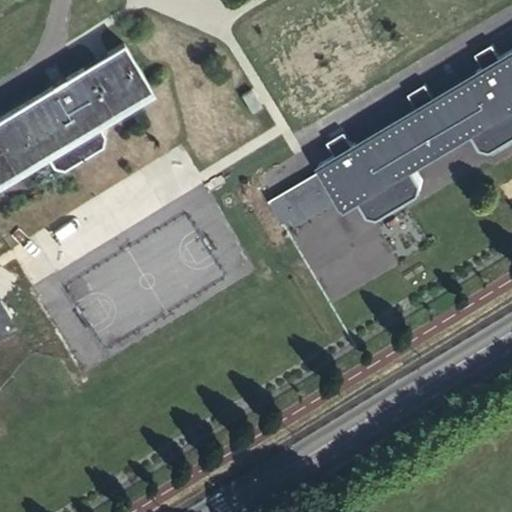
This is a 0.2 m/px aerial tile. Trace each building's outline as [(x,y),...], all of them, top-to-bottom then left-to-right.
[(97,113),(152,79),(127,37),(0,114),(0,172),(45,145),(97,113)] [(511,106),(511,49),(325,164),(329,171),(277,201),(294,230),(346,198),(351,206),(367,196),(420,163),(480,127),(511,106)] [(511,106),(480,127),(490,144),(501,146),(511,139),(511,106)] [(107,129),(97,113),(45,145),(55,161),(66,163),(105,140),(107,129)] [(431,180),(420,163),(367,196),(377,213),(388,216),(428,191),(431,180)] [(195,203),(227,256),(253,241),(222,187),(195,203)] [(0,334),(20,323),(3,296),(0,297),(0,334)]
